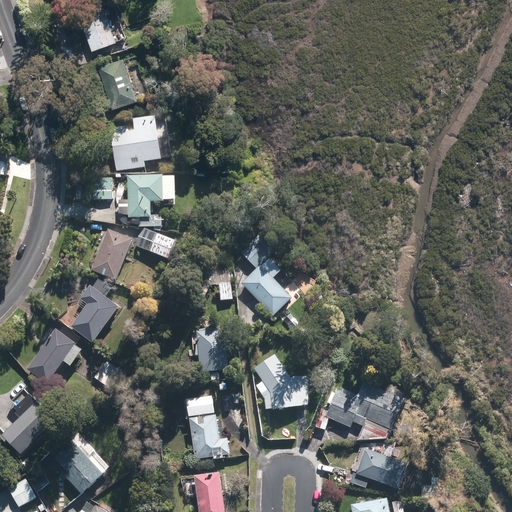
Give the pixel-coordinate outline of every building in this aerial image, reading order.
[(101,10),(82,17),(94,47),(112,40),(101,10)] [(122,61),(101,68),(114,107),(135,100),(122,61)] [(158,160),(153,118),(121,122),(126,164),(158,160)] [(111,199),(111,177),(92,177),(92,200),(111,199)] [(161,178),(129,178),(130,217),(150,217),(149,202),(161,202),(161,178)] [(174,242),(145,231),(139,246),(168,257),(174,242)] [(115,279),(131,241),(109,232),(93,270),(115,279)] [(271,252),(259,240),(244,254),(256,267),(271,252)] [(287,299),(261,271),(245,286),(272,313),(287,299)] [(229,285),(220,286),(222,299),(231,298),(229,285)] [(117,309),(90,288),(82,299),(90,306),(73,327),(91,342),(117,309)] [(73,345),(55,332),(28,368),(46,381),(73,345)] [(228,370),(223,332),(198,334),(202,373),(228,370)] [(273,395),(274,408),(306,404),(307,379),(295,379),(291,381),(274,357),(256,370),(273,395)] [(122,375),(107,364),(97,377),(112,388),(122,375)] [(400,401),(365,387),(359,403),(337,395),(328,417),(349,425),(351,420),(363,425),(366,417),(390,427),(400,401)] [(214,414),(211,398),(187,401),(190,417),(214,414)] [(52,421),(37,405),(4,435),(19,451),(52,421)] [(214,418),(191,421),(196,459),(229,454),(226,440),(218,441),(214,418)] [(100,474),(74,446),(56,464),(82,492),(100,474)] [(405,467),(365,453),(358,474),(398,488),(405,467)] [(0,484),(17,474),(7,457),(0,460),(0,484)] [(224,511),(218,475),(194,479),(199,511),(224,511)] [(431,488),(422,487),(422,499),(443,500),(444,480),(432,479),(431,488)] [(25,482),(11,490),(20,506),(34,499),(25,482)] [(387,511),(386,501),(354,507),(354,511),(387,511)] [(403,511),(401,502),(392,503),(393,511),(403,511)]
